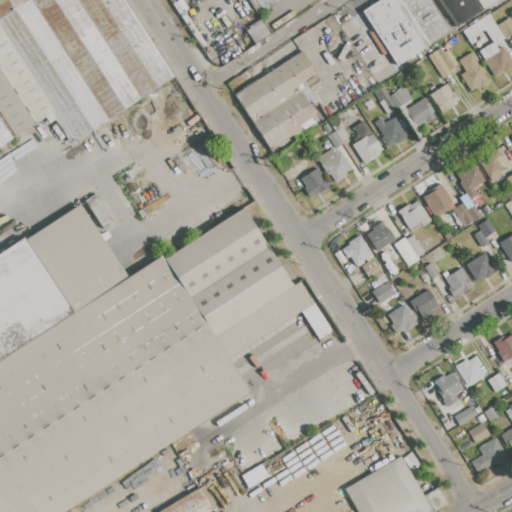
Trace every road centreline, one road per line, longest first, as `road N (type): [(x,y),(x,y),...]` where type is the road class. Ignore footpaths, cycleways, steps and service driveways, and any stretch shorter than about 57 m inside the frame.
road 1 (residential): [(145,0),(475,511)]
road 2 (residential): [(301,239),(511,101)]
road 3 (residential): [(205,89),(338,0)]
road 4 (residential): [(387,375),(511,294)]
